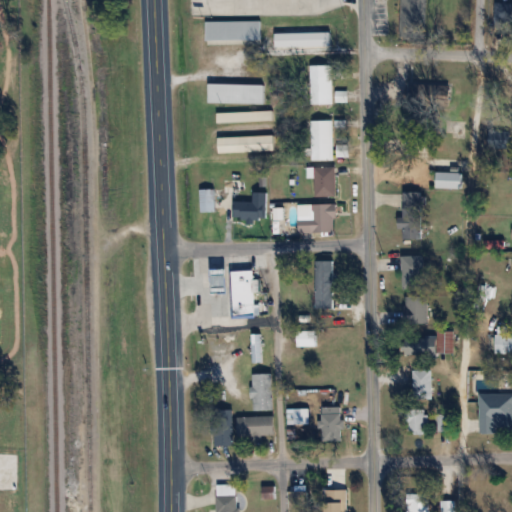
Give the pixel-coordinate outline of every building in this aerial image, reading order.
[(428,0),(403,0),(402,36),(404,38),(428,38),(428,0)] [(511,2),(496,2),(496,22),(511,21),(511,2)] [(207,40),(262,40),(262,21),(207,21),(207,40)] [(312,104),(332,104),(332,69),(312,69),(312,104)] [(415,95),(439,92),(438,83),(414,86),(415,95)] [(264,84),(209,84),(209,103),(264,103),(264,84)] [(273,111),(217,112),(218,122),(274,121),(273,111)] [(465,144),(465,118),(452,118),(452,144),(465,144)] [(333,120),(309,121),(309,160),(334,159),(333,120)] [(511,130),(490,130),(490,147),(511,147),(511,130)] [(275,151),(275,136),(218,136),(219,152),(275,151)] [(336,167),(311,167),(311,177),(316,177),(316,196),(336,196),(336,167)] [(463,172),(436,172),(436,188),(463,188),(463,172)] [(216,189),(201,189),(201,211),(216,211),(216,189)] [(267,219),(267,192),(254,192),(254,201),(239,201),(239,219),(267,219)] [(423,192),(404,192),(404,239),(423,239),(423,192)] [(300,232),(336,232),(336,204),(300,204),(300,232)] [(425,287),(425,255),(404,255),(404,287),(425,287)] [(316,308),(334,308),(334,260),(316,260),(316,308)] [(255,306),(254,270),(215,271),(216,293),(232,292),(233,318),(259,317),(259,306),(255,306)] [(429,324),(429,296),(405,296),(405,324),(429,324)] [(511,334),(511,335),(511,326),(496,326),(496,354),(511,354),(511,334)] [(318,347),(318,330),(298,330),(298,347),(318,347)] [(456,331),(438,331),(438,336),(424,336),(424,353),(456,353),(456,331)] [(252,334),(252,362),(262,362),(262,334),(252,334)] [(415,370),(415,396),(434,396),(434,370),(415,370)] [(253,410),(273,410),(273,374),(253,374),(253,410)] [(511,393),(481,394),(481,434),(498,434),(498,431),(511,431),(511,393)] [(343,429),(343,407),(320,407),(320,429),(343,429)] [(429,434),(429,410),(408,410),(408,434),(429,434)] [(275,417),(240,417),(240,436),(275,436),(275,417)] [(453,417),(440,417),(439,430),(452,431),(453,417)] [(234,447),(234,421),(216,421),(216,447),(234,447)] [(474,511),(501,511),(501,481),(474,481),(474,511)] [(238,511),(239,485),(219,485),(219,511),(238,511)] [(327,489),(326,511),(346,511),(347,489),(327,489)] [(290,511),(310,511),(310,492),(290,492),(290,511)] [(429,511),(429,496),(413,496),(413,511),(429,511)] [(455,511),(456,500),(441,500),(441,511),(455,511)]
